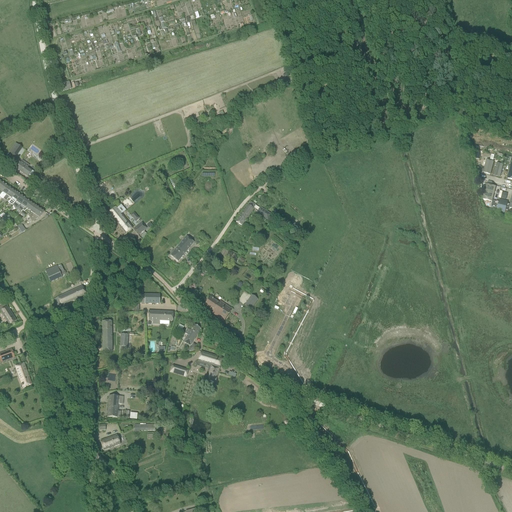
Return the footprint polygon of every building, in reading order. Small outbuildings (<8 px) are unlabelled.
[(17,145),(11,154),(8,158),(13,161),(22,148),(17,145)] [(56,153),(59,159),(66,155),(64,149),(56,153)] [(28,177),(29,175),(31,176),(34,172),(28,168),(29,165),(22,160),(21,162),(18,161),(14,167),(28,177)] [(486,160),(483,173),(490,175),(494,162),(486,160)] [(496,163),(493,176),(500,177),(503,165),(496,163)] [(496,187),(486,184),(482,200),(492,202),(492,201),(496,187)] [(0,194),(0,196),(0,197),(3,199),(7,195),(11,189),(7,186),(2,192),(0,194)] [(7,195),(3,199),(6,201),(9,197),(12,199),(16,192),(11,189),(7,195)] [(12,205),(13,205),(16,202),(21,195),(16,192),(12,199),(8,203),(12,206),(12,205)] [(16,209),(17,208),(21,205),(26,199),(21,195),(16,202),(13,205),(12,206),(16,209)] [(23,210),(23,211),(26,208),(30,202),(26,199),(21,205),(17,208),(21,212),(23,210)] [(26,209),(30,212),(31,212),(35,206),(30,202),(26,208),(23,211),(24,212),(26,209)] [(496,202),(495,208),(496,208),(497,208),(496,211),(505,213),(506,210),(508,211),(509,205),(507,204),(498,202),(496,202)] [(248,205),(236,222),(242,226),(254,209),(253,209),(248,205)] [(28,216),(30,219),(35,215),(40,209),(35,206),(31,212),(30,212),(32,213),(28,216)] [(108,213),(125,234),(133,228),(115,207),(108,213)] [(258,211),(256,214),(268,221),(271,215),(260,208),(258,211)] [(30,219),(32,222),(39,218),(45,212),(40,209),(35,215),(30,219)] [(134,230),(138,235),(146,228),(142,223),(134,230)] [(170,256),(177,261),(178,262),(194,243),(186,237),(170,256)] [(66,276),(62,266),(57,268),(56,266),(44,270),(49,282),(66,276)] [(86,295),(82,287),(54,299),(57,306),(61,304),(62,306),(86,295)] [(139,304),(160,304),(160,295),(139,295),(139,304)] [(251,295),(244,305),(251,310),(251,309),(258,300),(257,300),(258,299),(251,295)] [(212,313),(224,321),(232,310),(220,302),(219,303),(210,298),(205,305),(213,311),(212,313)] [(0,310),(9,325),(16,321),(7,306),(0,310)] [(148,312),(148,320),(152,321),(152,324),(159,325),(159,321),(173,321),(173,313),(148,312)] [(102,322),(103,352),(112,352),(112,321),(102,322)] [(200,329),(196,326),(193,325),(190,331),(187,329),(185,334),(188,335),(184,342),(191,346),(200,329)] [(120,346),(127,347),(128,335),(121,334),(120,346)] [(0,354),(0,362),(0,363),(15,358),(12,349),(6,351),(6,352),(0,354)] [(207,378),(216,381),(222,359),(201,352),(198,362),(211,366),(207,378)] [(15,367),(23,388),(31,385),(24,363),(15,367)] [(175,372),(174,373),(183,376),(183,375),(185,370),(176,367),(175,372)] [(107,417),(118,418),(118,417),(119,417),(119,416),(121,416),(121,412),(118,411),(118,404),(123,404),(123,397),(108,396),(107,417)] [(103,451),(120,444),(117,435),(100,441),(103,451)]
